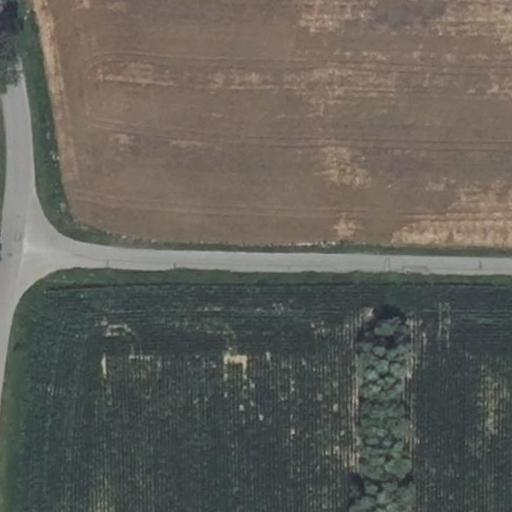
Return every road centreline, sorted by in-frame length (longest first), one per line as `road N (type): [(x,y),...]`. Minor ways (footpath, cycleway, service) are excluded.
road 1 (unclassified): [(18,257),(511,267)]
road 2 (unclassified): [(18,257),(19,134),(0,48)]
